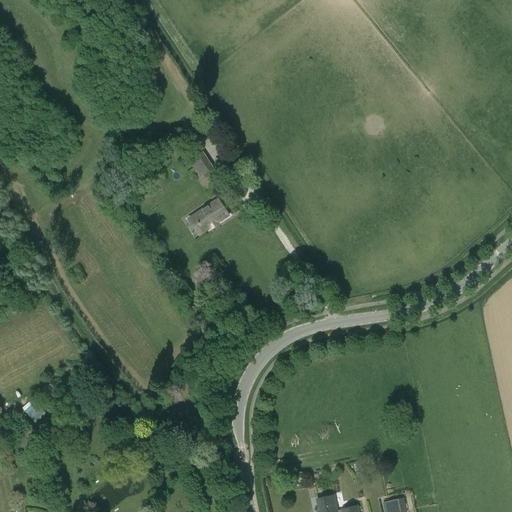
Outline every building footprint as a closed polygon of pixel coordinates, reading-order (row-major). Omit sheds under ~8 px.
[(196,142),(185,150),(188,155),(186,156),(199,177),(202,176),(205,180),(212,175),(209,170),(213,167),(200,147),(199,147),(196,142)] [(204,231),(228,215),(218,200),(194,217),(204,231)] [(32,399),(22,408),(36,423),(46,413),(32,399)] [(38,439),(55,424),(47,416),(31,431),(38,439)] [(367,462),(354,466),(355,472),(369,469),(367,462)] [(35,496),(45,494),(43,485),(33,488),(35,496)] [(359,511),(358,505),(341,509),(341,510),(337,511),(334,496),(317,500),(319,511),(317,511),(359,511)] [(406,511),(404,498),(383,502),(384,511),(406,511)]
